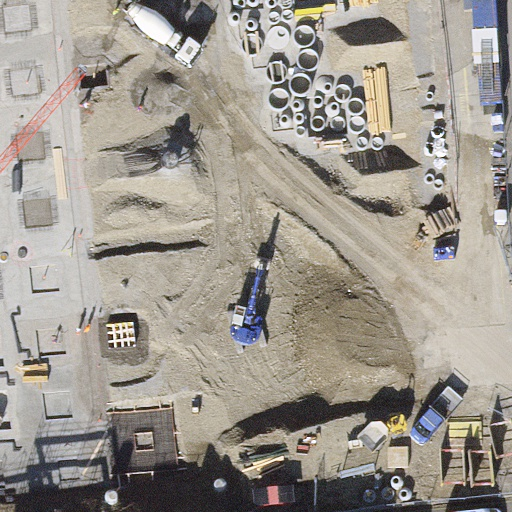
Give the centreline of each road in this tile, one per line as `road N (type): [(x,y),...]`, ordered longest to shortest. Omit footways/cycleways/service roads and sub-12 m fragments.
road 1 (unknown): [(511,365),(205,403),(214,511)]
road 2 (unknown): [(366,127),(0,165)]
road 3 (unknown): [(511,99),(366,127)]
road 4 (unknown): [(366,127),(352,0)]
